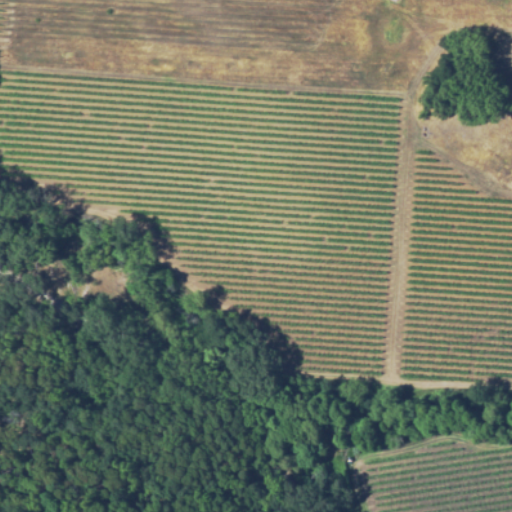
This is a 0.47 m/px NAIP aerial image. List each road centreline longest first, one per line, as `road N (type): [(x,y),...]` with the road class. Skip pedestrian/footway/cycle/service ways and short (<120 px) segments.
road 1 (residential): [(315,511),(248,419),(127,330)]
road 2 (residential): [(127,330),(0,277)]
